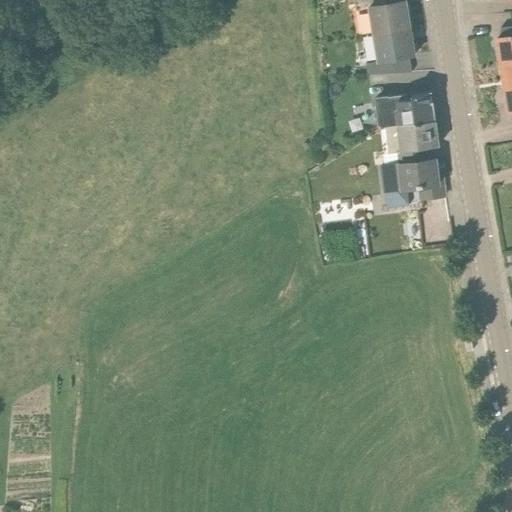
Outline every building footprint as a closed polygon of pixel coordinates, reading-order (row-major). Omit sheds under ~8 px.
[(367,7),(372,34),(410,28),(405,0),(386,4),(385,0),(354,0),(356,8),(367,7)] [(511,25),(500,27),(502,37),(497,38),(501,63),(511,61),(511,25)] [(372,34),(376,61),(366,63),(367,73),(398,71),(396,58),(415,55),(410,28),(372,34)] [(511,61),(501,63),(505,87),(511,85),(511,61)] [(376,98),(380,127),(399,125),(399,124),(435,120),(435,118),(433,103),(433,101),(432,93),(432,91),(412,94),(376,98)] [(439,145),(435,120),(399,124),(399,125),(380,127),(385,162),(380,163),(380,165),(427,159),(426,147),(438,146),(438,145),(439,145)] [(428,159),(427,159),(380,165),(383,192),(385,192),(387,207),(409,205),(407,190),(419,189),(420,199),(445,196),(443,183),(439,184),(435,158),(428,159)]
